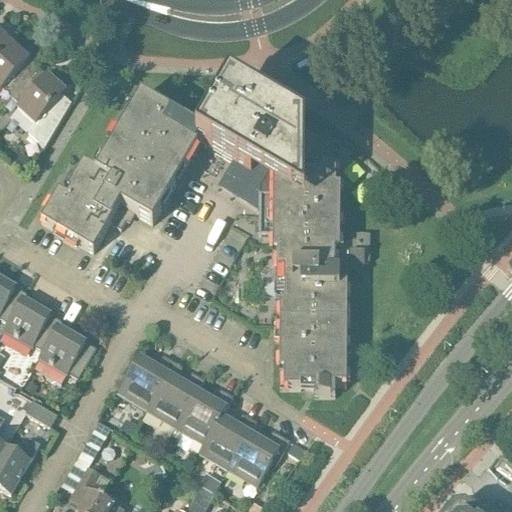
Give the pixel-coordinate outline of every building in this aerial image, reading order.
[(0,60),(12,46),(0,35),(0,60)] [(12,46),(0,60),(0,94),(2,92),(11,101),(38,72),(28,63),(29,62),(12,46)] [(70,107),(61,99),(65,95),(47,79),(46,80),(38,72),(11,101),(20,108),(17,111),(34,127),(28,134),(28,138),(44,152),(71,107),(70,106),(70,107)] [(201,135),(196,145),(197,145),(235,168),(225,184),(249,198),(259,198),(259,239),(273,239),(273,254),(277,254),(277,274),(285,275),(284,308),(280,308),(280,344),(280,393),(300,393),(314,393),(314,401),(335,401),(335,389),(346,389),(346,363),(347,288),(340,288),(340,275),(364,275),(364,266),(370,266),(370,238),(350,238),(349,246),(340,246),(340,191),(336,190),(336,172),(341,172),(341,153),(255,103),(229,87),(216,111),(201,135)] [(201,135),(141,100),(97,175),(84,168),(68,195),(70,196),(67,201),(59,196),(41,226),(93,257),(110,228),(121,235),(131,217),(152,229),(198,151),(194,149),(197,145),(196,145),(201,135)] [(21,156),(10,168),(23,180),(34,168),(21,156)] [(8,329),(25,299),(26,298),(10,289),(13,284),(0,276),(0,322),(7,327),(7,328),(8,329)] [(43,356),(49,345),(61,326),(45,317),(48,312),(26,298),(25,299),(8,329),(7,328),(2,336),(31,353),(33,350),(42,355),(42,356),(43,356)] [(61,326),(49,345),(43,356),(42,356),(37,364),(67,381),(69,378),(78,383),(96,353),(80,344),(83,339),(61,326)] [(169,380),(170,379),(176,368),(163,361),(157,372),(140,361),(117,400),(146,417),(168,379),(169,380)] [(197,396),(198,395),(204,385),(192,378),(186,389),(170,379),(169,380),(168,379),(146,417),(175,434),(197,396)] [(38,390),(29,385),(24,393),(33,398),(38,390)] [(221,421),(222,421),(233,402),(221,395),(214,405),(198,395),(197,396),(175,434),(202,450),(203,450),(204,450),(221,421)] [(25,418),(50,432),(57,420),(32,406),(25,418)] [(250,438),(257,427),(244,420),(238,430),(222,421),(221,421),(204,450),(203,450),(202,450),(198,458),(227,475),(249,438),(250,438)] [(126,423),(119,434),(130,441),(137,430),(126,423)] [(250,438),(249,438),(227,475),(256,493),(272,466),(276,469),(289,446),(273,437),(267,447),(250,438)] [(6,452),(0,462),(0,493),(11,500),(40,450),(29,443),(20,460),(6,452)] [(293,447),(287,458),(298,464),(304,454),(293,447)] [(158,467),(142,473),(148,490),(164,484),(163,481),(166,480),(162,468),(158,469),(158,467)] [(74,498),(69,506),(79,511),(118,511),(101,502),(103,497),(110,486),(100,480),(88,473),(76,493),(74,498)] [(211,478),(204,489),(216,495),(221,485),(211,478)] [(206,511),(214,499),(201,491),(193,505),(205,511),(206,511)]
